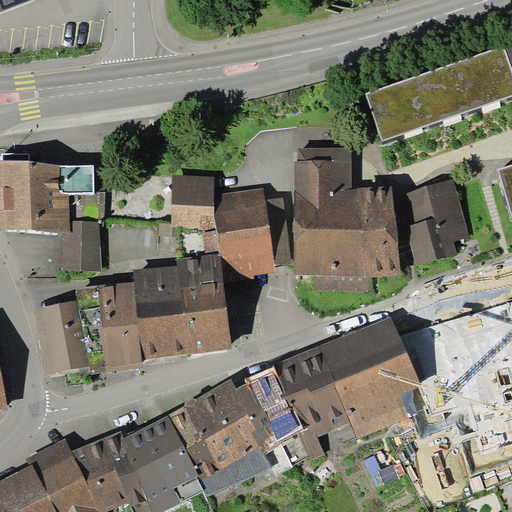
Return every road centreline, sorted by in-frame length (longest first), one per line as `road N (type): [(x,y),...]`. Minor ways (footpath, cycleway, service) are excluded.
road 1 (residential): [(27,414),(72,407),(407,302)]
road 2 (secondary): [(485,0),(238,68),(137,81)]
road 3 (secondary): [(137,81),(0,99)]
road 4 (tertiary): [(0,291),(25,356),(27,414)]
